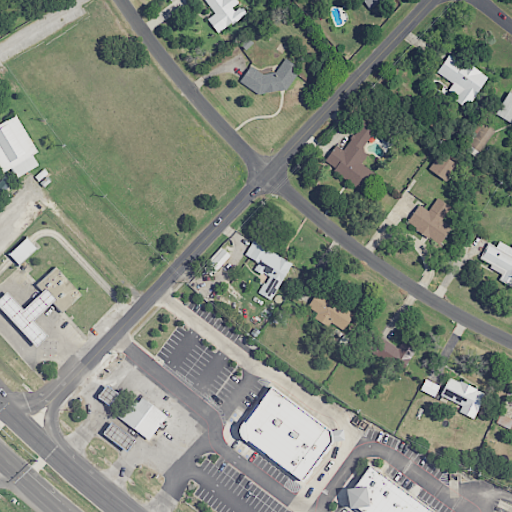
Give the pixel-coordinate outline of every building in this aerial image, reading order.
[(204,0),(214,14),(207,19),(218,34),(246,13),(240,5),(236,0),(204,0)] [(382,0),(362,0),(369,10),(382,0)] [(487,76),(448,53),(436,73),(452,83),(445,94),(468,108),(487,76)] [(252,64),(239,81),(263,99),(273,85),(284,92),(299,72),(283,61),(270,78),(252,64)] [(511,94),(507,92),(496,113),(511,120),(511,94)] [(0,124),(15,115),(37,152),(2,172),(0,168),(0,124)] [(494,130),(480,121),(466,144),(480,153),(494,130)] [(322,164),(364,192),(370,182),(372,184),(378,176),(360,164),(367,154),(361,149),(374,130),(362,122),(343,150),(335,144),(322,164)] [(445,181),(457,166),(439,153),(428,169),(445,181)] [(450,206),(436,198),(429,211),(418,204),(406,224),(440,244),(450,227),(441,222),(450,206)] [(26,237),(36,248),(18,265),(8,254),(26,237)] [(271,300),(292,263),(252,241),(244,255),(257,263),(254,269),(267,276),(258,293),(271,300)] [(511,256),(511,248),(498,241),(495,247),(487,243),(478,261),(503,273),(499,280),(511,286),(511,285),(511,257),(511,256)] [(203,267),(210,275),(230,256),(222,249),(203,267)] [(55,266),(35,285),(61,313),(81,294),(55,266)] [(45,288),(23,309),(6,291),(0,297),(0,309),(36,347),(48,336),(33,320),(56,299),(45,288)] [(318,290),(307,307),(317,313),(314,318),(340,335),(354,314),(318,290)] [(401,342),(397,348),(377,335),(367,350),(401,372),(415,351),(401,342)] [(440,396),(462,405),(459,412),(473,418),(484,393),(448,377),(440,396)] [(420,391),(435,396),(439,385),(424,379),(420,391)] [(106,385),(97,397),(109,405),(117,394),(106,385)] [(303,480),(330,444),(330,429),(270,385),(244,418),(246,438),(303,480)] [(150,440),(167,416),(137,393),(119,417),(150,440)] [(111,423),(102,434),(126,451),(134,440),(111,423)] [(430,511),(368,467),(353,491),(355,510),(357,511),(430,511)]
